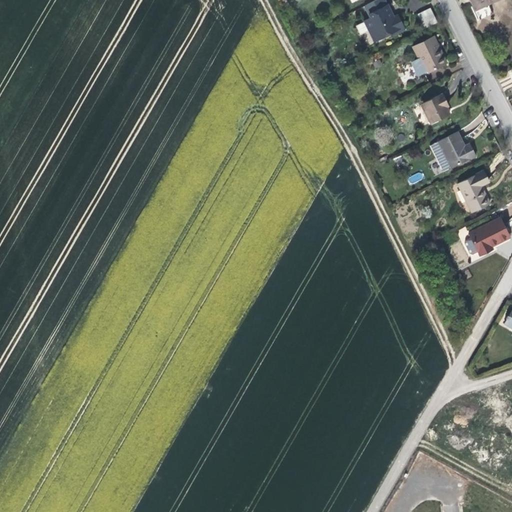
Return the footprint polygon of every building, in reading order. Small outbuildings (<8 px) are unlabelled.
[(388,10),(383,1),(370,8),(371,10),(366,14),(376,33),(400,21),(394,10),(389,12),(388,10)] [(438,21),(432,9),(422,13),(427,26),(438,21)] [(427,72),(446,62),(441,53),(438,47),(435,49),(430,39),(413,48),(417,57),(410,61),(418,76),(427,71),(427,72)] [(442,93),(420,104),(430,124),(448,114),(445,108),(443,103),(446,101),(442,93)] [(458,132),(437,143),(450,169),(476,156),(472,148),(467,151),(465,146),(458,132)] [(450,169),(437,143),(429,148),(442,173),(450,169)] [(457,182),(472,212),(490,201),(484,189),(482,184),(488,181),(482,169),(457,182)] [(411,183),(422,180),(421,173),(409,176),(411,183)] [(487,247),(490,252),(503,245),(502,243),(499,239),(511,231),(511,217),(509,212),(477,228),(480,234),(487,247)] [(511,231),(499,239),(502,243),(511,237),(511,231)] [(482,250),(487,247),(480,234),(475,236),(473,239),(479,249),(482,250)]
